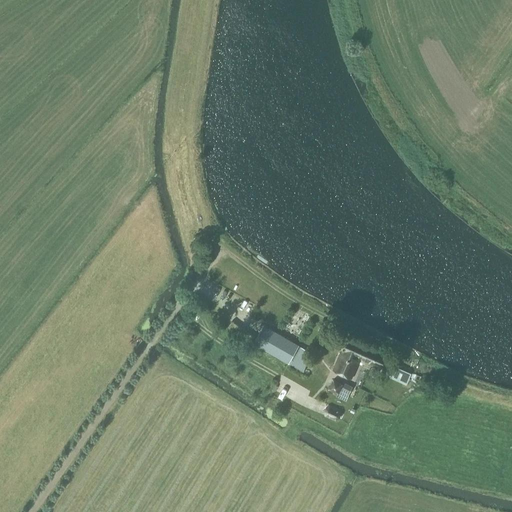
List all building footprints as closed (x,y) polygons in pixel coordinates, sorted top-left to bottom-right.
[(243,328),(233,320),(228,327),(236,332),(253,344),(254,342),(257,337),(243,328)] [(264,325),(257,337),(254,342),(288,362),(298,345),(264,325)] [(359,356),(364,345),(340,334),(335,345),(344,348),(335,370),(351,377),(359,356)] [(385,353),(364,345),(359,356),(367,359),(366,360),(380,366),(385,353)] [(312,353),(299,346),(290,364),(303,370),(312,353)] [(406,383),(410,374),(410,373),(386,363),(382,373),(406,383)] [(353,386),(343,381),(342,382),(333,377),(329,388),(339,393),(340,390),(349,394),(353,386)] [(334,419),(338,417),(340,413),(340,409),(330,404),(326,406),(324,411),(324,414),(334,419)]
